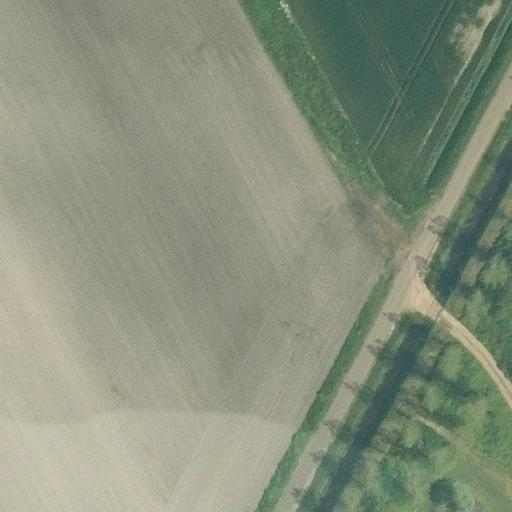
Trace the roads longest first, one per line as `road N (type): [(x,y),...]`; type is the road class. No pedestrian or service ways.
road 1 (unclassified): [(280,511),(511,72)]
road 2 (unknown): [(398,287),(484,355),(511,396)]
